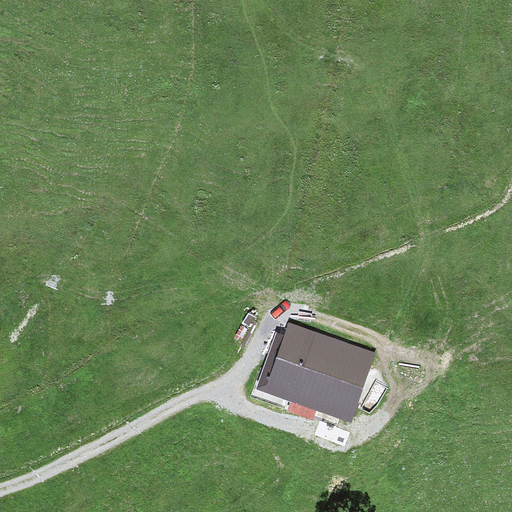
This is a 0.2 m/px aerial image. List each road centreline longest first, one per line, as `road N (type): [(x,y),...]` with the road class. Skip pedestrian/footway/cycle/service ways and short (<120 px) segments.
road 1 (track): [(294,315),(269,320),(230,379),(0,491)]
road 2 (track): [(511,373),(419,362),(294,315)]
